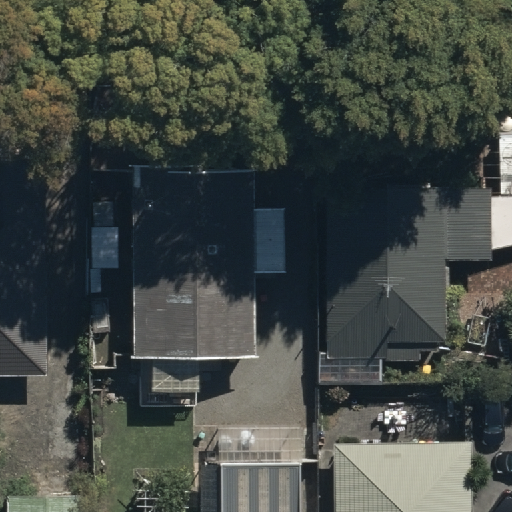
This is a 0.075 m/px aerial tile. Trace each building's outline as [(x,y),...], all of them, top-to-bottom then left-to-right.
[(248,151),(130,151),(130,344),(149,344),(149,378),(195,378),(195,343),(252,343),(252,259),(282,259),(282,193),(248,193),(248,151)] [(0,325),(35,326),(35,154),(0,153),(0,325)] [(318,342),(318,374),(380,374),(380,351),(418,351),(419,340),(434,340),(434,328),(442,328),(442,246),(489,246),(489,240),(511,239),(511,190),(488,191),(488,173),(326,173),(326,342),(318,342)] [(333,434),(333,511),(479,511),(470,503),(469,432),(333,434)] [(300,511),(299,452),(218,453),(218,511),(300,511)] [(82,511),(83,482),(3,482),(2,511),(82,511)]
